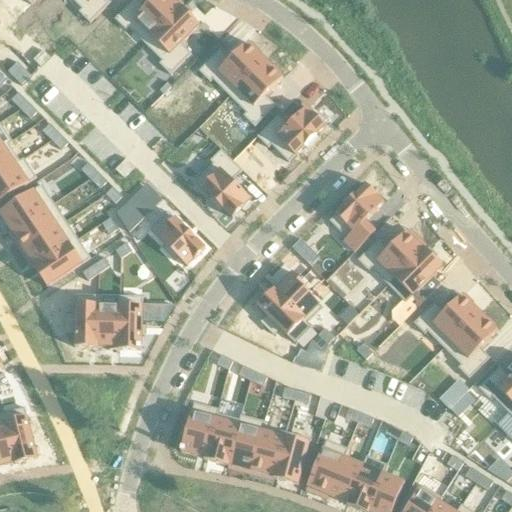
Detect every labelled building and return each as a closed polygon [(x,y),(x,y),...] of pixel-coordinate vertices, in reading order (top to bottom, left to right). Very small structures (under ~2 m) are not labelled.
[(70,0),(82,11),(79,14),(90,26),(111,4),(106,0),(70,0)] [(136,0),(115,21),(126,33),(129,30),(146,47),(183,10),(182,9),(181,10),(170,0),(156,0),(152,5),(147,10),(146,10),(136,0)] [(183,10),(146,47),(162,63),(159,66),(170,77),(192,56),(181,46),(200,27),(189,16),(184,11),(183,10)] [(220,52),(199,73),(210,85),(213,82),(230,99),(266,62),(248,45),(236,57),(231,62),(230,62),(220,52)] [(43,52),(33,62),(38,67),(40,69),(50,59),(43,52)] [(266,62),(230,99),(246,115),(243,118),(255,129),(276,108),(266,98),(266,97),(271,92),(284,80),(266,62)] [(18,64),(8,74),(15,81),(22,87),(31,78),(18,64)] [(19,95),(12,102),(21,112),(28,105),(19,95)] [(28,105),(21,112),(30,121),(37,114),(28,105)] [(278,118),(257,139),(268,150),(271,147),(289,164),(305,148),(305,149),(305,148),(308,151),(318,140),(316,138),(316,137),(326,127),(314,116),(307,109),(288,128),(278,118)] [(0,151),(9,146),(9,147),(13,144),(0,124),(0,151)] [(50,126),(43,133),(52,143),(59,136),(50,126)] [(59,136),(52,143),(61,152),(68,145),(59,136)] [(9,146),(0,151),(0,177),(21,164),(20,163),(9,147),(9,146)] [(213,166),(196,183),(212,199),(212,200),(210,203),(220,213),(223,211),(233,220),(244,209),(244,208),(251,201),(233,183),(243,173),(221,152),(210,163),(213,166)] [(21,164),(0,177),(0,205),(37,180),(24,160),(20,163),(21,164)] [(127,161),(115,172),(124,180),(135,169),(127,161)] [(88,165),(81,172),(91,182),(98,175),(88,165)] [(98,175),(91,182),(100,191),(107,184),(98,175)] [(147,186),(117,216),(129,234),(162,201),(147,186)] [(346,207),(329,223),(347,240),(343,244),(355,255),(376,234),(366,224),(384,205),(378,198),(366,186),(356,196),(353,194),(343,204),(346,207)] [(42,187),(0,215),(0,216),(12,234),(12,235),(55,206),(42,187)] [(113,190),(106,197),(115,206),(122,199),(113,190)] [(55,206),(12,235),(24,252),(67,224),(55,206)] [(169,214),(150,232),(167,249),(164,251),(175,262),(177,259),(187,269),(194,262),(195,262),(206,251),(196,241),(185,230),(169,214)] [(110,220),(102,226),(109,237),(110,237),(118,232),(110,220)] [(67,224),(24,252),(36,269),(36,270),(79,242),(67,224)] [(379,242),(358,262),(369,274),(372,271),(388,288),(424,252),(424,251),(407,235),(407,234),(394,246),(389,251),(389,252),(379,242)] [(301,241),(293,250),(301,258),(309,250),(301,241)] [(36,269),(35,270),(48,290),(92,260),(79,242),(36,270),(36,269)] [(127,245),(116,253),(121,261),(132,254),(127,245)] [(424,252),(388,288),(406,305),(443,269),(432,257),(426,252),(425,250),(424,251),(424,252)] [(105,260),(94,268),(99,276),(110,268),(105,260)] [(94,268),(83,275),(88,283),(99,276),(94,268)] [(275,292),(275,293),(307,326),(308,325),(323,310),(304,291),(306,288),(293,275),(275,292)] [(274,291),(258,308),(268,318),(261,324),(274,337),(280,331),(295,345),(311,328),(308,325),(307,326),(275,293),(275,292),(274,291)] [(67,318),(66,335),(75,335),(75,350),(99,350),(99,349),(98,349),(99,307),(100,307),(100,298),(76,297),(76,318),(67,318)] [(435,304),(414,326),(425,337),(427,334),(444,351),(480,314),(463,297),(450,309),(445,314),(445,315),(435,304)] [(119,298),(119,308),(120,308),(119,352),(142,353),(142,337),(142,329),(142,324),(164,324),(175,306),(143,306),(143,299),(119,298)] [(99,307),(98,349),(99,349),(108,349),(108,352),(119,352),(120,308),(119,308),(100,307),(99,307)] [(480,314),(444,351),(461,367),(458,370),(469,381),(490,360),(480,350),(498,332),(480,314)] [(327,329),(320,336),(329,345),(336,339),(327,329)] [(320,336),(313,343),(322,352),(329,345),(320,336)] [(364,346),(357,353),(366,362),(373,355),(364,346)] [(221,358),(217,367),(229,372),(233,364),(221,358)] [(243,368),(239,377),(251,383),(255,374),(243,368)] [(500,369),(478,390),(489,402),(492,399),(493,399),(481,411),(498,427),(509,416),(511,412),(511,377),(510,380),(500,369)] [(255,374),(251,383),(263,389),(267,380),(255,374)] [(3,376),(0,377),(0,389),(9,384),(3,376)] [(464,386),(455,395),(460,400),(469,391),(464,386)] [(285,390),(282,399),(295,403),(298,393),(285,390)] [(298,393),(295,403),(308,406),(311,397),(298,393)] [(460,401),(450,411),(458,419),(468,409),(460,401)] [(184,428),(180,442),(184,443),(181,454),(204,460),(205,460),(217,416),(218,416),(219,411),(194,405),(188,429),(184,428)] [(25,410),(3,415),(16,465),(15,465),(15,466),(38,461),(25,410)] [(350,410),(346,419),(359,424),(362,415),(350,410)] [(3,415),(0,415),(0,468),(15,465),(16,465),(3,415)] [(362,415),(359,424),(371,429),(375,420),(362,415)] [(204,460),(204,461),(229,468),(229,467),(228,467),(240,422),(239,422),(218,416),(217,416),(205,460),(204,460)] [(240,422),(228,467),(229,467),(251,473),(263,428),(264,428),(266,424),(241,417),(239,422),(240,422)] [(390,427),(385,436),(396,442),(401,433),(390,427)] [(263,428),(251,473),(274,479),(275,479),(287,434),(264,428),(263,428)] [(401,433),(396,442),(408,448),(413,440),(401,433)] [(274,479),(273,480),(298,487),(311,441),(287,434),(275,479),(274,479)] [(327,442),(307,489),(308,489),(328,498),(344,459),(345,460),(348,451),(327,442)] [(347,506),(347,507),(359,511),(368,511),(384,476),(385,476),(388,467),(367,458),(363,467),(364,468),(348,506),(347,506)] [(452,458),(447,467),(458,474),(463,466),(452,458)] [(344,459),(328,498),(347,506),(348,506),(364,468),(363,467),(345,460),(344,459)] [(511,478),(511,473),(499,461),(488,472),(506,484),(511,478)] [(470,470),(465,478),(476,485),(481,477),(470,470)] [(384,476),(368,511),(393,511),(405,484),(385,476),(384,476)] [(481,477),(476,485),(487,493),(493,485),(481,477)] [(423,487),(406,511),(433,511),(439,503),(440,504),(442,500),(423,487)] [(511,496),(507,493),(501,502),(511,508),(511,496)] [(439,503),(433,511),(452,511),(440,504),(439,503)]
